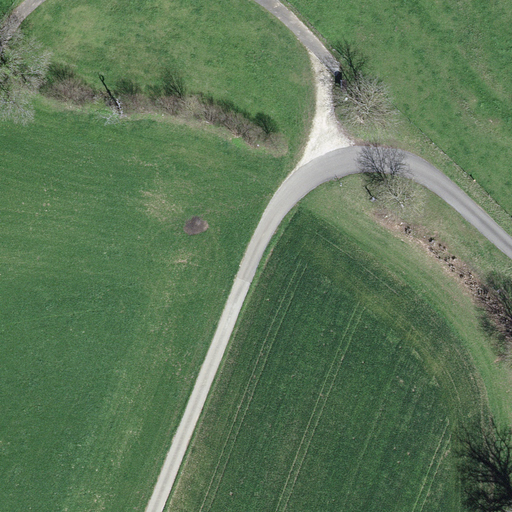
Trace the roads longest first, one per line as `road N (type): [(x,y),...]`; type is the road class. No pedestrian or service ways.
road 1 (track): [(511,248),(434,179),(391,160),(347,161),(310,175),(269,219),(151,511)]
road 2 (track): [(265,0),(321,60),(326,166)]
